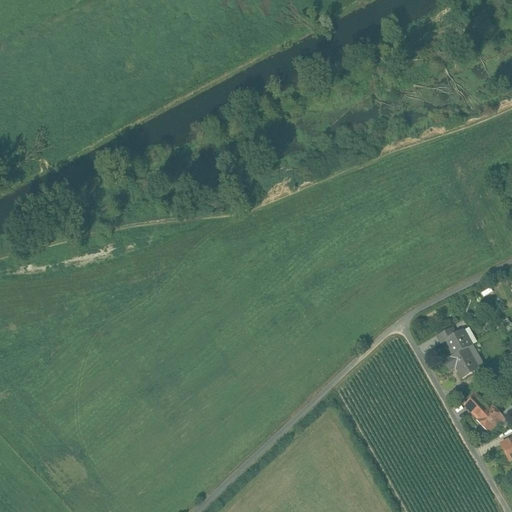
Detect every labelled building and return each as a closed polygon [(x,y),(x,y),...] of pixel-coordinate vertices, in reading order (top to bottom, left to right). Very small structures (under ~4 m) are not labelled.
[(453,329),(438,337),(442,344),(447,341),(446,341),(456,335),(453,329)] [(456,335),(446,341),(447,341),(452,350),(453,350),(456,355),(467,349),(471,346),(463,331),(456,335)] [(456,355),(451,358),(444,362),(450,371),(456,368),(463,379),(479,370),(467,349),(456,355)] [(490,368),(477,374),(479,379),(492,373),(490,368)] [(482,404),(473,394),(462,404),(472,413),(482,404)] [(493,406),(490,408),(484,402),(482,404),(472,413),(477,419),(477,420),(491,435),(507,420),(493,406)] [(511,439),(501,444),(509,461),(511,459),(511,439)]
